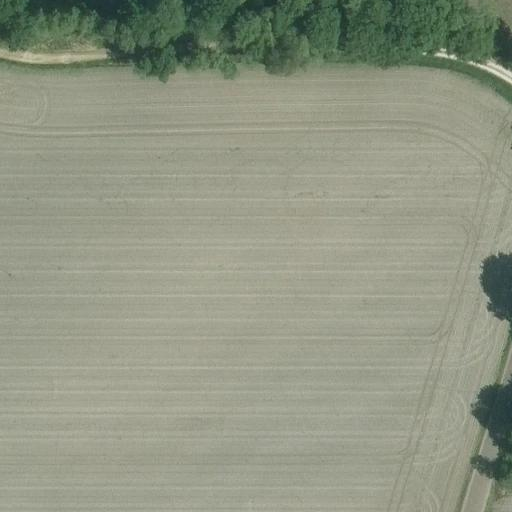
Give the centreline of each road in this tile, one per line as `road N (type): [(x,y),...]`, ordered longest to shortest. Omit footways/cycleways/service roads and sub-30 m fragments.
road 1 (track): [(511,78),(472,58),(414,45),(0,48)]
road 2 (tertiary): [(470,511),(511,370)]
